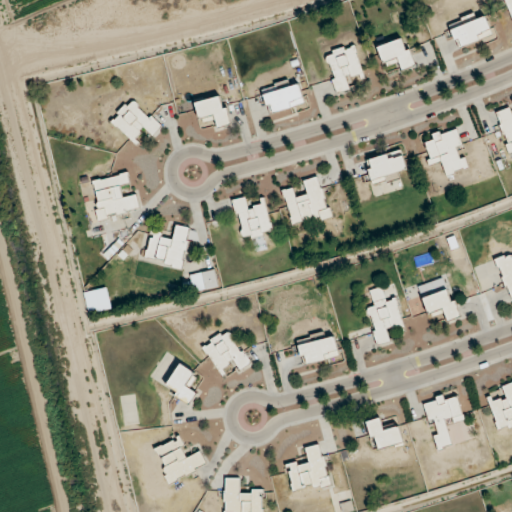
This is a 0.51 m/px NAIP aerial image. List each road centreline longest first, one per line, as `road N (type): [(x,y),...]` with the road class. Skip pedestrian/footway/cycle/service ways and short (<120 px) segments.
road 1 (residential): [(511,54),(307,133),(213,154),(185,152),(171,173),(177,189),(202,194),(227,174),(395,122),(511,74)]
road 2 (residential): [(511,327),(360,378),(272,400),(246,398),(232,417),(237,432),(261,438),(286,417),(511,346)]
